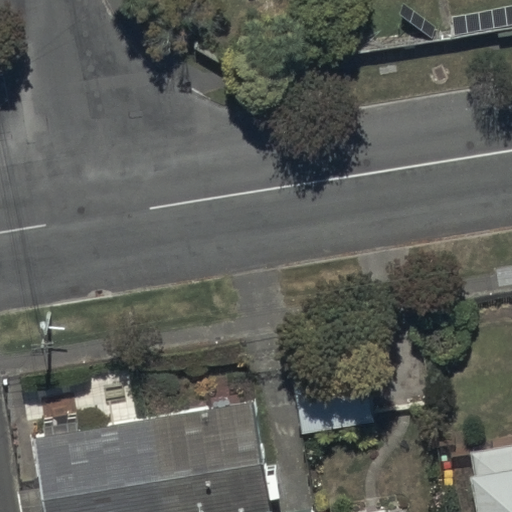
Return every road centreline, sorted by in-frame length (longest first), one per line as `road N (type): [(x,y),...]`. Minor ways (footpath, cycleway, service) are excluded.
road 1 (residential): [(102,215),(511,151)]
road 2 (residential): [(64,0),(102,215)]
